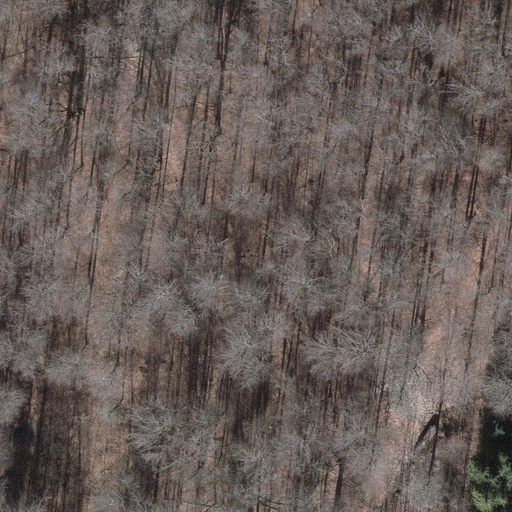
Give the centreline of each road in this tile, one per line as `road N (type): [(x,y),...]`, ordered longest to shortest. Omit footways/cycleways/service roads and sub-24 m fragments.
road 1 (track): [(374,511),(460,307),(511,221)]
road 2 (track): [(39,511),(67,500),(130,437),(154,390)]
